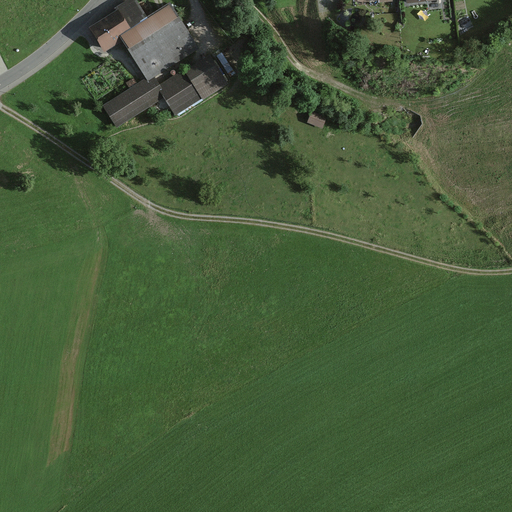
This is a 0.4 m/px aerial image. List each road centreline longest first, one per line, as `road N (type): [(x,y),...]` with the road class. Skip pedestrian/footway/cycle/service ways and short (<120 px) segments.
road 1 (track): [(511,268),(442,262),(286,226),(165,213),(0,106)]
road 2 (track): [(366,95),(293,60),(248,0)]
road 3 (residential): [(0,82),(98,0)]
